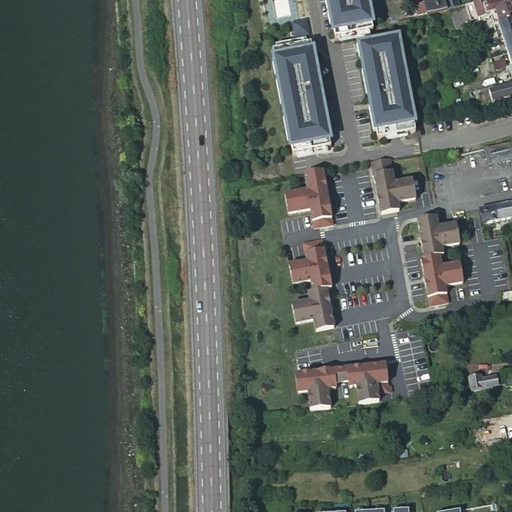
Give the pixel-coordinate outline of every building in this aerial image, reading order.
[(329,0),(336,38),(374,30),(368,0),(329,0)] [(439,14),(461,9),(458,0),(448,0),(449,0),(444,1),(444,0),(438,0),(414,4),(416,16),(425,14),(425,17),(439,14)] [(511,10),(511,9),(508,0),(507,0),(489,5),(486,6),(489,17),(497,15),(511,10)] [(475,6),(466,8),(471,23),(480,20),(489,17),(486,6),(480,8),(479,4),(475,6)] [(511,20),(511,10),(497,15),(500,24),(511,20)] [(307,19),(292,22),(295,37),(310,34),(307,19)] [(511,20),(500,24),(499,25),(502,35),(504,42),(511,39),(511,20)] [(416,132),(399,39),(361,45),(370,93),(372,92),(375,110),(373,110),(378,139),(416,132)] [(317,76),(311,42),(273,49),(292,153),(330,146),(320,93),(318,93),(315,77),(317,76)] [(505,60),(494,62),(495,69),(506,66),(505,60)] [(480,92),(484,104),(505,98),(511,95),(511,80),(508,82),(509,85),(480,92)] [(511,143),(484,151),(488,167),(510,161),(511,160),(511,143)] [(390,159),(370,162),(379,214),(398,211),(397,203),(414,200),(411,180),(393,183),(390,159)] [(310,209),(312,227),(331,224),(323,170),(304,173),(306,189),(284,192),(287,213),(310,209)] [(511,203),(479,209),(482,224),(511,218),(511,203)] [(436,217),(417,220),(423,258),(420,259),(428,306),(447,303),(444,287),(462,283),(458,263),(441,266),(439,256),(442,255),(441,247),(459,244),(455,224),(437,227),(436,217)] [(321,239),(302,243),(305,260),(288,264),(292,284),(309,281),(311,291),(306,292),(308,300),(290,303),(294,323),(312,320),(314,330),(332,327),(325,288),(330,287),(326,268),(347,265),(344,251),(324,255),(321,239)] [(384,365),(304,374),(293,375),(295,394),(306,393),(308,411),(329,410),(327,391),(334,390),(334,385),(347,383),(347,389),(355,388),(357,406),(377,403),(376,395),(390,394),(389,388),(386,388),(384,365)] [(468,376),(470,388),(497,383),(495,374),(479,377),(479,374),(468,376)]
